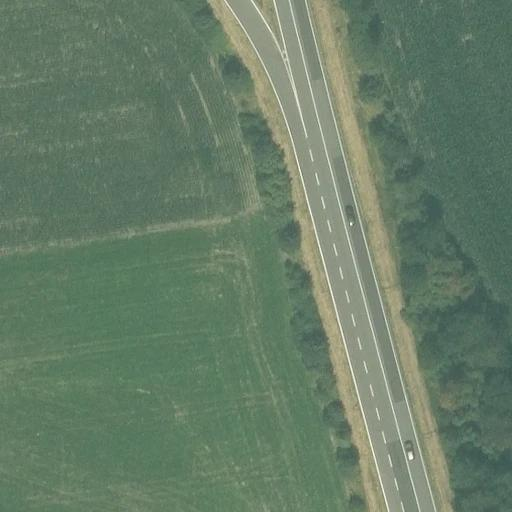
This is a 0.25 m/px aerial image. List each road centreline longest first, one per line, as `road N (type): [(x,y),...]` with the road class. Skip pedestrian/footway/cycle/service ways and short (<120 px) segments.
road 1 (primary): [(420,511),(341,213)]
road 2 (primary): [(240,0),(264,36),(341,213)]
road 3 (primary): [(341,213),(290,0)]
